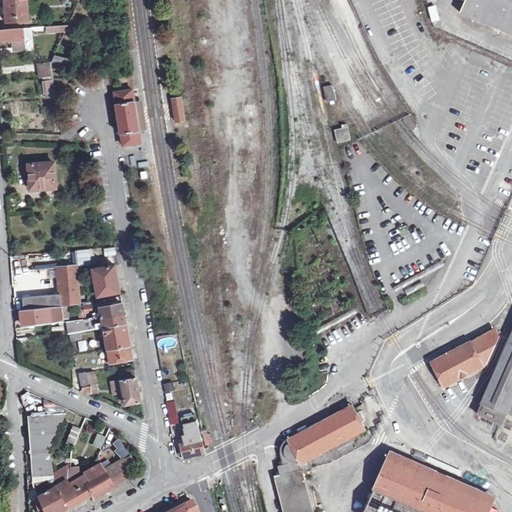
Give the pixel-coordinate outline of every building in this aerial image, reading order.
[(20,0),(8,1),(6,1),(7,13),(8,24),(30,22),(27,0),(20,0)] [(511,0),(468,0),(462,14),(511,35),(511,0)] [(428,7),(432,22),(440,20),(436,5),(428,7)] [(0,31),(0,42),(12,41),(13,52),(25,51),(23,30),(0,31)] [(67,66),(69,58),(54,54),(52,62),(67,66)] [(54,77),(52,66),(40,66),(41,72),(42,72),(42,78),(54,77)] [(54,82),(44,82),(45,95),(56,94),(54,82)] [(333,86),(325,89),(329,104),(336,101),(333,86)] [(135,91),(116,94),(118,106),(116,107),(119,123),(121,135),(123,135),(124,141),(125,147),(144,144),(143,132),(140,119),(138,102),(135,91)] [(171,99),(176,123),(187,121),(182,97),(171,99)] [(140,119),(143,132),(148,132),(143,102),(138,102),(140,119)] [(344,129),(337,131),(340,144),(352,141),(349,125),(343,127),(344,129)] [(55,165),(30,167),(32,192),(57,189),(56,177),(55,165)] [(311,226),(307,229),(321,258),(326,255),(311,226)] [(296,236),(307,350),(313,349),(301,235),(296,236)] [(90,250),(76,250),(76,264),(91,264),(90,250)] [(324,260),(311,268),(322,344),(363,322),(324,260)] [(116,268),(94,272),(99,298),(121,294),(118,281),(116,268)] [(78,269),(59,270),(61,289),(63,306),(82,304),(78,269)] [(55,299),(48,300),(49,308),(59,307),(59,303),(56,303),(55,299)] [(123,306),(102,309),(103,319),(125,316),(124,311),(123,306)] [(63,309),(22,312),(23,319),(24,326),(64,321),(63,309)] [(293,314),(279,316),(279,324),(294,323),(293,314)] [(125,316),(103,319),(105,329),(127,326),(126,321),(125,316)] [(97,319),(81,321),(81,328),(98,325),(97,319)] [(128,332),(127,326),(105,329),(109,351),(131,347),(130,342),(128,332)] [(511,328),(474,414),(481,418),(503,428),(511,407),(511,328)] [(82,333),(72,335),(73,343),(84,341),(82,333)] [(494,333),(431,367),(442,389),(485,364),(497,339),(494,333)] [(298,334),(285,336),(290,375),(303,373),(298,334)] [(131,347),(109,351),(111,364),(134,361),(132,354),(131,347)] [(136,372),(121,375),(127,407),(142,404),(139,392),(136,372)] [(88,374),(81,376),(84,389),(90,388),(88,374)] [(172,382),(163,384),(165,392),(175,389),(172,382)] [(90,388),(84,389),(84,393),(92,397),(92,388),(90,388)] [(375,400),(373,396),(366,399),(361,402),(363,406),(375,400)] [(177,403),(169,405),(173,426),(180,424),(177,403)] [(272,477),(283,511),(312,511),(302,471),(310,469),(307,458),(324,449),(363,427),(355,410),(353,407),(314,426),(286,441),(281,447),(280,455),(281,466),(276,467),(278,476),(272,477)] [(388,420),(384,411),(379,413),(383,423),(388,420)] [(67,415),(29,419),(31,450),(33,480),(54,478),(51,453),(67,415)] [(184,455),(185,458),(206,454),(204,442),(197,416),(184,419),(186,429),(185,429),(188,440),(185,441),(186,446),(183,447),(183,449),(181,450),(183,455),(184,455)] [(374,421),(378,431),(385,428),(381,419),(374,421)] [(81,431),(72,427),(66,445),(75,448),(81,431)] [(381,437),(376,427),(371,429),(375,437),(376,439),(381,437)] [(106,439),(99,436),(94,447),(101,451),(106,439)] [(134,458),(119,444),(115,448),(119,452),(116,455),(127,466),(134,458)] [(390,457),(364,511),(486,511),(491,502),(390,457)] [(427,461),(424,468),(431,471),(434,464),(427,461)] [(85,476),(86,478),(81,481),(92,499),(110,488),(116,485),(117,487),(132,478),(130,474),(127,476),(122,466),(111,472),(107,464),(85,476)] [(81,481),(70,488),(80,505),(89,500),(92,499),(81,481)] [(55,484),(45,487),(48,494),(56,491),(55,484)] [(70,488),(67,484),(56,491),(67,511),(68,511),(76,508),(80,505),(70,488)] [(45,487),(37,490),(42,505),(44,511),(67,511),(56,491),(48,494),(45,487)] [(15,511),(15,506),(14,490),(4,492),(5,511),(15,511)] [(199,511),(194,500),(189,503),(175,510),(170,511),(199,511)]
